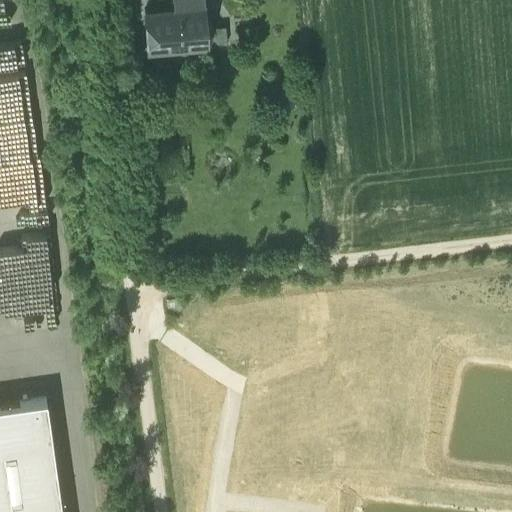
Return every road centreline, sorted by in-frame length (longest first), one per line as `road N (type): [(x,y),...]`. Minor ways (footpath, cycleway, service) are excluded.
road 1 (track): [(127,284),(511,238)]
road 2 (track): [(127,284),(103,0)]
road 3 (unclassified): [(157,511),(127,284)]
